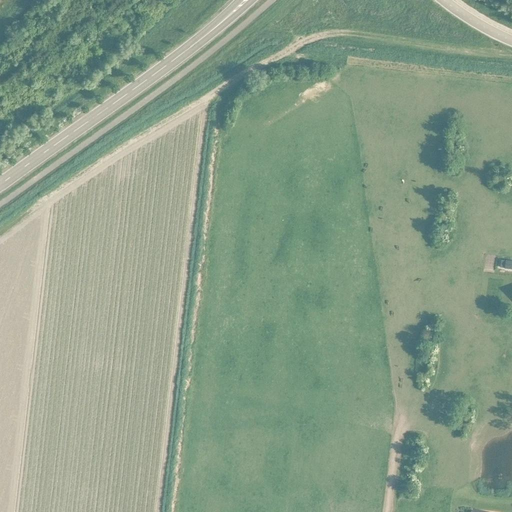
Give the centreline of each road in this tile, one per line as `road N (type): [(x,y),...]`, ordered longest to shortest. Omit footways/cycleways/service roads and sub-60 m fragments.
road 1 (track): [(511,59),(350,35),(316,38),(122,152),(0,242)]
road 2 (secondary): [(0,192),(250,0)]
